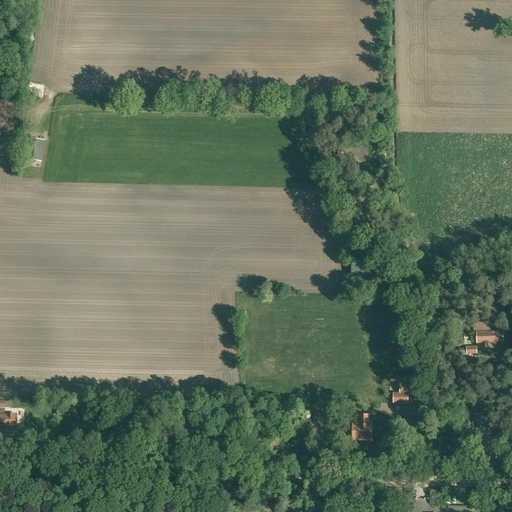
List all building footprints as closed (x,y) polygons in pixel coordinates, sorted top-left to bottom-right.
[(42,140),(28,138),(25,159),(39,161),(42,140)] [(370,275),(369,259),(356,259),(357,275),(370,275)] [(490,322),(473,323),(474,330),(490,329),(490,322)] [(477,343),(484,343),(502,342),(502,332),(477,333),(477,343)] [(414,384),(400,384),(400,393),(394,393),(394,404),(408,404),(408,394),(414,394),(414,384)] [(4,416),(0,416),(0,428),(4,428),(4,426),(16,426),(16,415),(4,414),(4,416)] [(353,441),(372,441),(372,415),(356,415),(356,423),(353,423),(353,441)] [(482,417),(472,418),(473,428),(483,427),(482,417)] [(481,455),(494,459),(500,444),(486,440),(481,455)]
